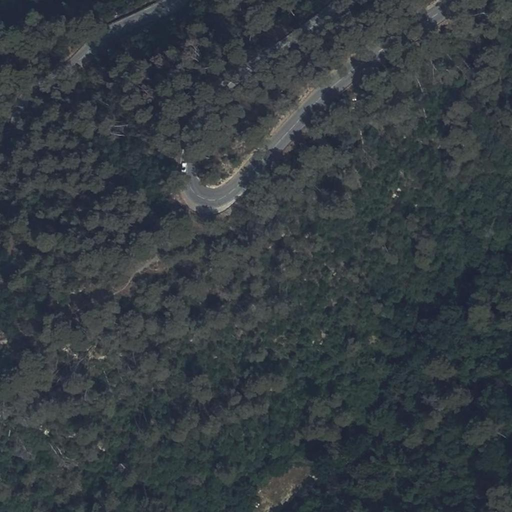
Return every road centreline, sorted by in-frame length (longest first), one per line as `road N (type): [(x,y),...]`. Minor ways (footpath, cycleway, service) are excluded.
road 1 (secondary): [(346,0),(205,107),(190,171),(210,198),(234,188),(343,78),(454,0)]
road 2 (secondary): [(0,181),(101,40),(180,0)]
